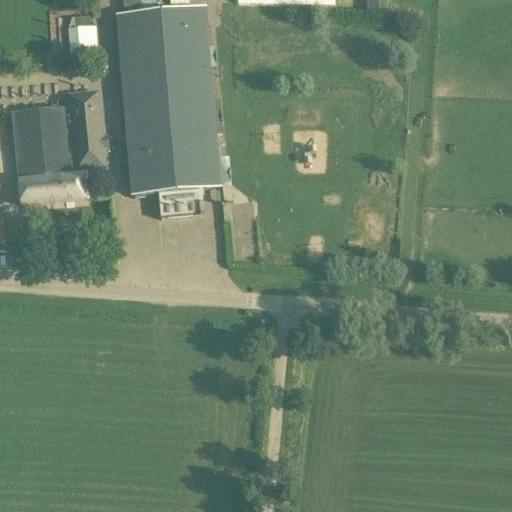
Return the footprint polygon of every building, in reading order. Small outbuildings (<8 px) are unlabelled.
[(145,0),(124,3),(126,15),(169,9),(167,0),(145,0)] [(370,0),(370,12),(383,12),(382,0),(370,0)] [(205,11),(116,19),(132,198),(221,190),(205,11)] [(69,36),(70,61),(99,58),(97,29),(91,30),(90,19),(72,21),(70,31),(68,32),(69,36)] [(11,115),(19,185),(21,208),(88,202),(86,179),(73,180),(72,173),(106,171),(105,152),(109,152),(108,138),(103,138),(99,94),(67,96),(68,110),(11,115)]
